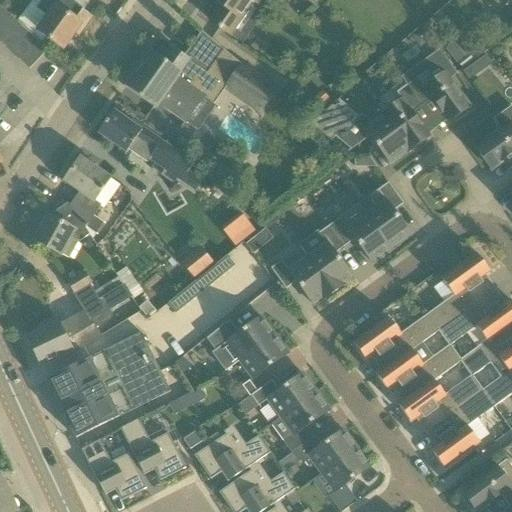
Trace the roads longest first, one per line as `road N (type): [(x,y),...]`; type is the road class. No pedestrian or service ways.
road 1 (residential): [(416,488),(327,356),(327,337),(442,246)]
road 2 (residential): [(0,211),(150,0)]
road 3 (residential): [(489,228),(486,190),(450,145),(397,185),(442,246)]
road 4 (primary): [(68,511),(7,383)]
